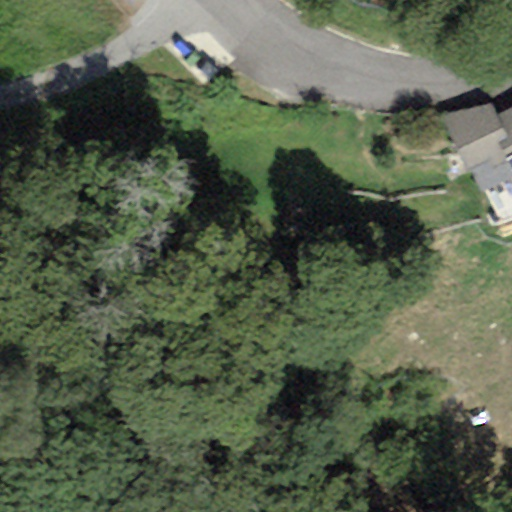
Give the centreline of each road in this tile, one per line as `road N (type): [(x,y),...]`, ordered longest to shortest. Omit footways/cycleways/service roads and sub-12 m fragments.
road 1 (unclassified): [(511,78),(428,85),(358,75),(293,50),(227,0)]
road 2 (residential): [(199,0),(110,56),(0,99)]
